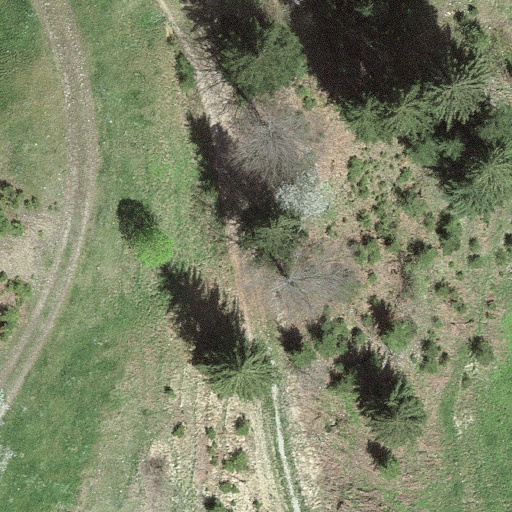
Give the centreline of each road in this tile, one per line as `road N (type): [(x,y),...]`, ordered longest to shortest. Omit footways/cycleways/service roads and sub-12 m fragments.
road 1 (track): [(280,511),(257,229),(177,0)]
road 2 (track): [(51,0),(73,128),(68,221),(41,311),(0,390)]
